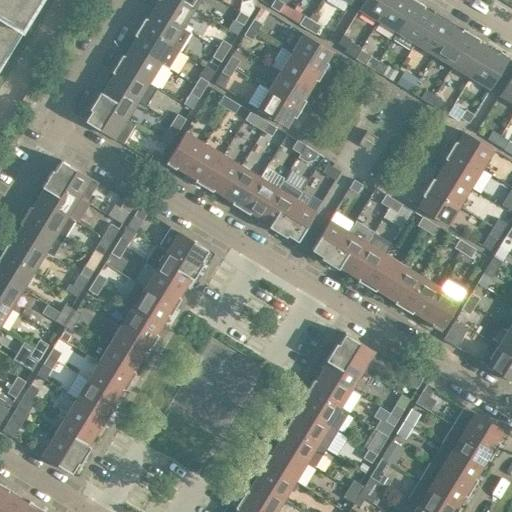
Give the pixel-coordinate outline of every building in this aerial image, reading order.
[(0,0),(0,62),(38,0),(0,0)] [(158,0),(153,8),(183,26),(194,8),(181,0),(158,0)] [(181,0),(194,8),(199,0),(181,0)] [(279,11),(284,3),(279,0),(274,0),(271,6),(279,11)] [(364,0),(359,8),(379,20),(390,0),(364,0)] [(390,0),(379,20),(397,31),(416,0),(390,0)] [(424,7),(425,5),(417,0),(416,0),(397,31),(393,38),(411,49),(416,43),(434,13),(432,12),(424,7)] [(249,26),(258,31),(269,12),(261,7),(249,26)] [(191,32),(183,26),(153,8),(147,18),(145,17),(140,25),(180,50),(191,32)] [(434,10),(432,12),(434,13),(416,43),(434,54),(452,24),(453,25),(454,23),(434,10)] [(244,24),(249,16),(240,11),(235,19),(244,24)] [(305,15),(299,23),(308,28),(313,20),(305,15)] [(316,33),(321,25),(313,20),(308,28),(316,33)] [(462,30),(453,25),(452,24),(434,54),(452,65),(472,33),(463,28),(462,30)] [(169,69),(180,50),(140,25),(134,34),(137,35),(131,45),(169,69)] [(244,34),(253,39),(258,31),(249,26),(244,34)] [(329,63),(327,61),(333,51),(303,33),(292,52),(323,71),(329,63)] [(479,41),(480,39),(472,33),(452,65),(471,76),(489,47),(479,41)] [(362,47),(351,41),(352,39),(343,34),(338,43),(347,48),(345,51),(356,58),(362,47)] [(231,45),(223,39),(218,48),(226,53),(231,45)] [(125,55),(123,54),(117,62),(149,82),(158,87),(170,69),(169,69),(131,45),(125,55)] [(500,50),(499,53),(489,47),(471,76),(490,88),(509,56),(500,50)] [(226,53),(218,48),(206,66),(215,71),(226,53)] [(316,79),(318,80),(323,71),(292,52),(280,71),(310,89),(316,79)] [(240,60),(232,55),(227,63),(235,68),(240,60)] [(371,56),(366,64),(374,69),(379,61),(371,56)] [(382,74),(387,66),(379,61),(374,69),(382,74)] [(112,71),(114,72),(108,82),(138,100),(149,82),(117,62),(112,71)] [(222,71),(230,76),(235,68),(227,63),(222,71)] [(411,92),(419,78),(405,69),(396,83),(411,92)] [(306,100),(304,98),(310,89),(280,71),(269,89),(301,108),(306,100)] [(511,73),(500,94),(511,101),(511,73)] [(209,81),(200,76),(195,84),(204,90),(209,81)] [(102,92),(100,91),(95,99),(127,119),(138,100),(108,82),(102,92)] [(190,93),(199,98),(204,90),(195,84),(190,93)] [(29,89),(22,100),(33,107),(40,96),(29,89)] [(257,108),(287,126),(294,116),(296,117),(301,108),(269,89),(257,108)] [(426,89),(421,98),(429,102),(434,94),(426,89)] [(224,94),(218,103),(226,108),(232,99),(224,94)] [(437,107),(442,99),(434,94),(429,102),(437,107)] [(85,120),(123,143),(135,124),(127,119),(95,99),(89,108),(92,109),(85,120)] [(235,113),(240,104),(232,99),(226,108),(235,113)] [(469,122),(474,114),(466,109),(461,117),(469,122)] [(263,130),(269,122),(250,111),(245,119),(263,130)] [(186,118),(178,113),(173,121),(181,127),(186,118)] [(168,130),(176,135),(181,127),(173,121),(168,130)] [(272,135),(277,127),(269,122),(263,130),(272,135)] [(166,128),(160,138),(170,145),(176,135),(168,130),(166,128)] [(359,143),(370,150),(378,137),(367,130),(359,143)] [(493,130),(488,138),(496,143),(501,135),(493,130)] [(185,131),(166,163),(176,168),(177,166),(187,172),(205,143),(185,131)] [(464,131),(457,141),(455,140),(450,149),(482,168),(494,149),(464,131)] [(300,153),(306,144),(291,135),(286,144),(300,153)] [(504,148),(509,140),(501,135),(496,143),(504,148)] [(196,178),(195,180),(204,186),(223,154),(205,143),(187,172),(196,178)] [(314,160),(319,152),(306,144),(300,153),(298,157),(307,162),(314,160)] [(445,158),(447,159),(441,169),(471,187),(482,168),(450,149),(445,158)] [(163,156),(155,151),(150,159),(158,164),(163,156)] [(212,191),(214,189),(223,195),(242,165),(223,154),(204,186),(212,191)] [(99,182),(61,159),(55,170),(53,168),(47,177),(87,201),(99,182)] [(233,201),(232,203),(241,208),(260,176),(242,165),(223,195),(233,201)] [(336,179),(341,171),(332,166),(327,174),(336,179)] [(435,178),(433,177),(428,186),(459,205),(471,187),(441,169),(435,178)] [(249,213),(251,211),(260,217),(278,188),(260,176),(241,208),(249,213)] [(42,186),(44,187),(38,197),(76,220),(87,201),(47,177),(42,186)] [(357,192),(363,184),(354,179),(349,187),(357,192)] [(270,223),(269,225),(278,231),(297,199),(302,191),(283,180),(278,188),(260,217),(270,223)] [(418,206),(448,224),(459,205),(428,186),(422,194),(424,196),(418,206)] [(511,188),(502,204),(511,209),(511,188)] [(386,194),(381,202),(389,207),(394,199),(386,194)] [(32,206),(30,205),(25,214),(64,238),(76,220),(38,197),(32,206)] [(129,212),(134,204),(126,199),(121,207),(129,212)] [(286,236),(287,234),(298,240),(316,211),(297,199),(278,231),(286,236)] [(397,212),(402,204),(394,199),(389,207),(397,212)] [(139,207),(134,215),(142,220),(147,212),(139,207)] [(19,223),(21,224),(16,234),(45,252),(53,257),(64,238),(25,214),(19,223)] [(423,216),(418,225),(426,230),(431,221),(423,216)] [(507,223),(499,218),(494,226),(502,231),(507,223)] [(330,219),(312,249),(322,255),(321,257),(330,263),(348,230),(330,219)] [(434,234),(439,226),(431,221),(426,230),(434,234)] [(208,249),(170,225),(158,245),(199,269),(204,261),(202,260),(208,249)] [(502,231),(494,226),(482,245),(490,250),(502,231)] [(116,233),(108,228),(103,236),(111,241),(116,233)] [(338,268),(340,266),(349,272),(367,242),(348,230),(330,263),(338,268)] [(359,278),(358,280),(366,285),(386,253),(392,243),(373,232),(367,242),(349,272),(359,278)] [(10,243),(8,242),(2,251),(34,270),(45,252),(16,234),(10,243)] [(98,244),(95,249),(103,254),(106,249),(111,241),(103,236),(98,244)] [(129,241),(121,236),(116,244),(124,249),(129,241)] [(460,239),(455,247),(463,252),(468,244),(460,239)] [(111,252),(119,258),(124,249),(116,244),(111,252)] [(471,257),(476,249),(468,244),(463,252),(471,257)] [(191,277),(193,278),(199,269),(158,245),(147,263),(156,268),(185,287),(191,277)] [(0,254),(0,274),(23,289),(34,270),(2,251),(0,254)] [(375,290),(376,288),(386,294),(404,264),(386,253),(366,285),(375,290)] [(100,260),(91,255),(80,273),(89,278),(100,260)] [(502,261),(494,256),(489,264),(497,269),(502,261)] [(396,300),(395,302),(403,308),(423,276),(404,264),(386,294),(396,300)] [(484,272),(492,277),(497,269),(489,264),(484,272)] [(181,298),(179,296),(185,287),(156,268),(144,287),(176,306),(181,298)] [(75,281),(84,286),(89,278),(80,273),(75,281)] [(107,278),(99,273),(94,281),(102,286),(107,278)] [(0,300),(11,307),(23,289),(0,274),(0,300)] [(412,313),(413,311),(423,317),(441,287),(423,276),(403,308),(412,313)] [(89,289),(97,294),(102,286),(94,281),(89,289)] [(169,314),(171,315),(176,306),(144,287),(135,281),(124,300),(133,305),(163,323),(169,314)] [(69,283),(65,289),(78,296),(81,290),(69,283)] [(433,323),(431,325),(441,331),(461,299),(441,287),(423,317),(433,323)] [(480,298),(471,292),(466,301),(475,306),(480,298)] [(0,325),(0,326),(11,307),(0,300),(0,325)] [(461,309),(470,314),(475,306),(466,301),(461,309)] [(65,304),(61,312),(68,317),(73,309),(65,304)] [(159,334),(157,333),(163,323),(133,305),(122,324),(154,343),(159,334)] [(68,317),(76,322),(81,314),(73,309),(68,317)] [(61,312),(56,320),(64,325),(68,317),(61,312)] [(64,325),(72,329),(76,322),(68,317),(64,325)] [(467,328),(455,320),(443,338),(456,346),(467,328)] [(146,351),(148,352),(154,343),(122,324),(110,342),(140,361),(146,351)] [(511,328),(510,327),(498,346),(511,353),(511,328)] [(345,332),(338,343),(336,342),(331,350),(363,370),(375,351),(345,332)] [(48,344),(40,339),(35,347),(43,352),(48,344)] [(136,372),(134,370),(140,361),(110,342),(99,361),(131,380),(136,372)] [(511,353),(498,346),(487,365),(511,380),(511,353)] [(30,355),(38,360),(43,352),(35,347),(30,355)] [(62,352),(53,347),(48,355),(57,360),(62,352)] [(326,359),(328,360),(322,370),(352,388),(363,370),(331,350),(326,359)] [(43,363),(52,368),(57,360),(48,355),(43,363)] [(123,388),(125,389),(131,380),(99,361),(88,379),(118,398),(123,388)] [(316,380),(314,378),(309,387),(349,412),(360,393),(352,388),(322,370),(316,380)] [(417,388),(422,380),(414,374),(409,383),(417,388)] [(26,381),(17,376),(12,384),(21,389),(26,381)] [(114,408),(112,407),(118,398),(88,379),(76,398),(108,417),(114,408)] [(436,388),(427,383),(422,391),(431,396),(436,388)] [(7,392),(16,397),(21,389),(12,384),(7,392)] [(39,389),(31,384),(26,392),(34,397),(39,389)] [(303,396),(305,397),(299,407),(338,430),(349,412),(309,387),(303,396)] [(0,401),(5,404),(9,398),(0,392),(0,401)] [(21,400),(29,405),(34,397),(26,392),(21,400)] [(101,425),(103,426),(108,417),(76,398),(65,416),(95,434),(101,425)] [(404,409),(396,404),(391,412),(399,417),(404,409)] [(500,442),(498,440),(505,430),(465,405),(453,425),(495,450),(500,442)] [(318,443),(326,449),(338,430),(299,407),(293,417),(291,415),(286,424),(318,443)] [(409,412),(404,420),(413,425),(418,417),(420,414),(412,408),(409,412)] [(386,420),(394,425),(399,417),(391,412),(386,420)] [(91,445),(89,444),(95,434),(65,416),(54,435),(86,454),(91,445)] [(399,429),(397,432),(405,437),(408,434),(413,425),(404,420),(399,429)] [(3,430),(11,435),(16,427),(8,422),(3,430)] [(318,443),(286,424),(281,433),(283,434),(277,444),(307,462),(315,467),(326,449),(318,443)] [(487,458),(489,459),(495,450),(453,425),(442,443),(481,468),(487,458)] [(78,461),(80,463),(86,454),(54,435),(42,454),(72,472),(78,461)] [(382,446),(373,441),(368,449),(377,454),(382,446)] [(382,457),(390,462),(392,464),(402,448),(391,442),(382,457)] [(478,478),(476,477),(481,468),(442,443),(430,461),(472,487),(478,478)] [(271,454),(269,453),(263,461),(295,481),(307,462),(277,444),(271,454)] [(363,457),(372,462),(377,454),(368,449),(363,457)] [(390,462),(382,457),(371,475),(379,481),(390,462)] [(258,470),(260,471),(254,481),(284,499),(295,481),(263,461),(258,470)] [(465,495),(467,496),(472,487),(430,461),(419,480),(459,504),(465,495)] [(353,480),(348,488),(357,493),(362,484),(353,480)] [(454,511),(459,504),(419,480),(408,498),(418,505),(430,511),(454,511)] [(248,491),(246,489),(241,498),(263,511),(275,511),(284,499),(254,481),(248,491)] [(9,490),(10,488),(1,483),(0,484),(0,511),(8,511),(18,496),(9,490)] [(357,493),(365,498),(370,489),(362,484),(357,493)] [(348,488),(343,496),(352,501),(357,493),(348,488)] [(352,501),(360,506),(365,498),(357,493),(352,501)] [(29,500),(28,502),(18,496),(8,511),(33,511),(38,505),(29,500)] [(235,507),(237,508),(235,511),(263,511),(241,498),(235,507)]
